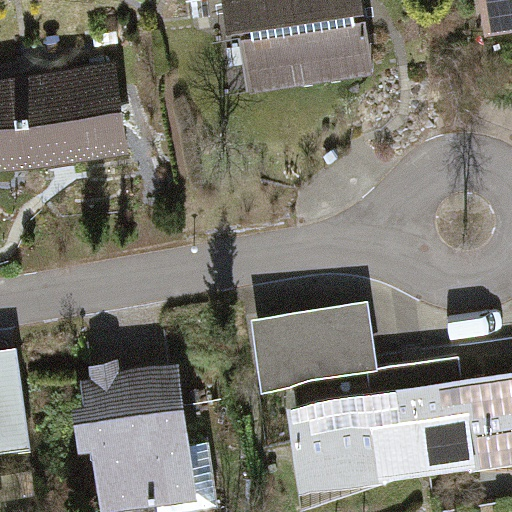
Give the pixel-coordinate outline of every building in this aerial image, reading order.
[(233,28),(242,94),(371,76),(360,0),(185,0),(187,10),(199,8),(203,32),(233,28)] [(511,24),(511,0),(469,0),(473,29),(511,24)] [(109,61),(0,77),(0,169),(41,163),(43,173),(73,168),(71,158),(122,151),(109,61)] [(414,462),(402,362),(365,367),(357,304),(241,318),(250,388),(271,385),(284,488),(373,477),(372,467),(414,462)] [(447,357),(402,362),(414,462),(451,457),(452,465),(511,457),(511,340),(509,341),(506,315),(462,320),(465,347),(446,349),(447,357)] [(80,375),(71,377),(74,395),(57,398),(64,445),(81,442),(90,508),(146,500),(147,511),(206,511),(219,510),(209,441),(183,445),(170,362),(109,371),(107,358),(78,362),(80,375)] [(0,429),(17,427),(11,392),(0,393),(0,429)]
